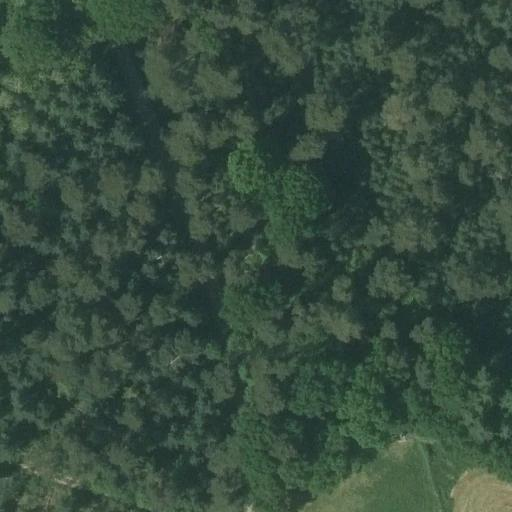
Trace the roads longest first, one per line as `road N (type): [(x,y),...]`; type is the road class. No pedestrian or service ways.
road 1 (residential): [(113,0),(223,274),(242,342),(266,511)]
road 2 (track): [(511,324),(422,389),(342,420),(304,458),(273,511)]
road 3 (track): [(242,511),(0,446)]
